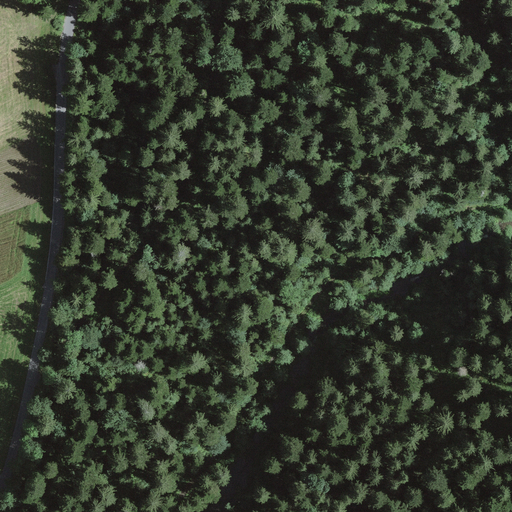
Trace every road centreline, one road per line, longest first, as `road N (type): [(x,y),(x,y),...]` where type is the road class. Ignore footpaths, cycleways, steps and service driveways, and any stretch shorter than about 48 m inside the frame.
road 1 (unclassified): [(0,502),(36,364),(57,207),(59,74),(76,0)]
road 2 (track): [(171,511),(216,452),(238,404),(340,268),(384,255),(440,217),(511,193)]
road 3 (track): [(228,0),(177,198),(30,387)]
